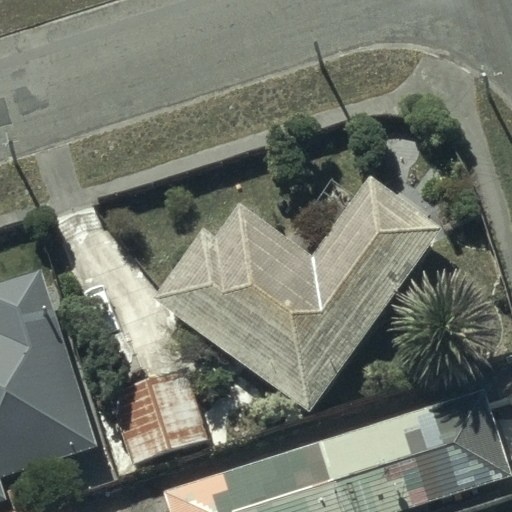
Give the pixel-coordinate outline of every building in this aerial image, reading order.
[(202,235),(150,305),(307,422),(449,230),(400,194),(394,202),(368,182),(309,262),(240,211),(215,244),(202,235)] [(0,511),(9,510),(1,486),(100,456),(44,277),(0,290),(0,511)] [(111,402),(130,470),(207,448),(187,380),(111,402)] [(163,496),(167,511),(427,511),(511,486),(485,398),(163,496)] [(30,511),(70,511),(68,502),(30,511)]
